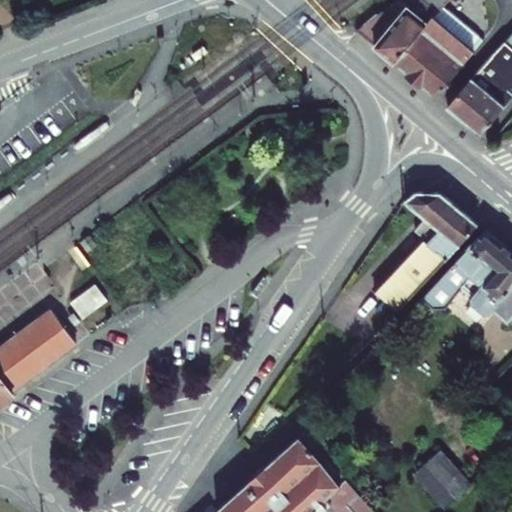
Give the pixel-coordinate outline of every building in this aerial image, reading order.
[(452,14),(435,0),(432,0),(424,10),(420,8),(407,24),(393,14),(368,33),(406,65),(447,19),(452,14)] [(435,0),(452,14),(464,0),(435,0)] [(406,65),(420,76),(447,47),(452,49),(464,34),(447,19),(406,65)] [(486,53),(464,34),(452,49),(447,47),(420,76),(447,99),(486,53)] [(511,49),(502,59),(459,109),(493,138),(511,114),(511,49)] [(80,150),(112,126),(107,119),(75,143),(80,150)] [(415,179),(402,188),(434,220),(404,250),(399,244),(371,273),(393,295),(476,209),(439,178),(415,179)] [(0,210),(15,199),(10,192),(0,199),(0,210)] [(507,310),(511,304),(511,237),(489,218),(423,286),(435,298),(456,276),(467,277),(475,285),(472,288),(473,293),(485,303),(491,301),(494,299),(507,310)] [(93,232),(83,239),(90,248),(99,241),(93,232)] [(84,319),(107,302),(95,286),(72,303),(84,319)] [(80,344),(53,311),(0,351),(0,410),(20,396),(18,393),(49,368),(80,344)] [(300,511),(342,471),(298,427),(218,505),(225,511),(300,511)] [(441,450),(419,470),(450,505),(472,485),(441,450)] [(419,470),(414,474),(446,509),(450,505),(419,470)]
